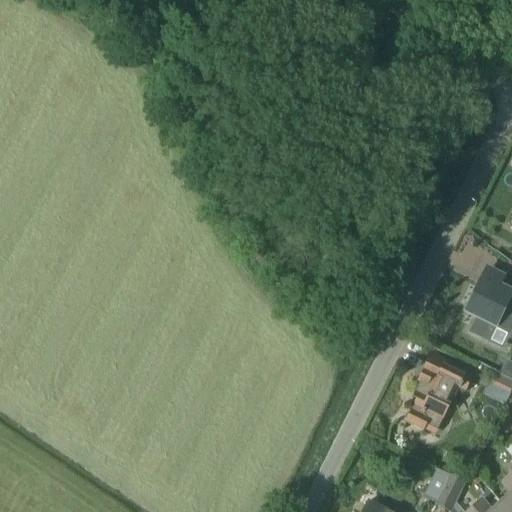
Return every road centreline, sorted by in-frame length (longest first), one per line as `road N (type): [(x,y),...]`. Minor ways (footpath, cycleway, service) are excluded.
road 1 (unclassified): [(305,511),(511,109)]
road 2 (unclassified): [(511,88),(347,0)]
